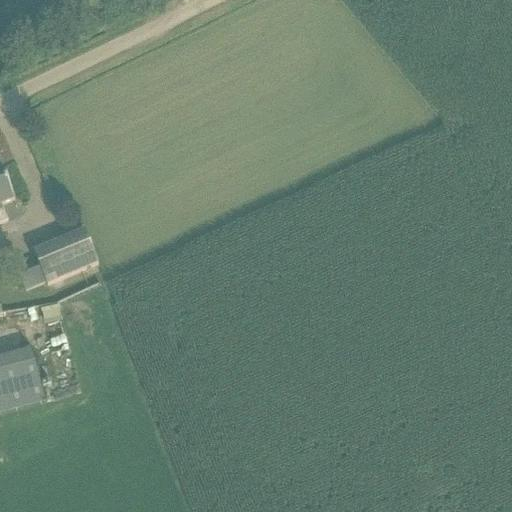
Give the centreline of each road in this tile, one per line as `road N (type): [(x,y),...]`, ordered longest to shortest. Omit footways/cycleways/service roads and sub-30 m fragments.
road 1 (unclassified): [(213,0),(0,102)]
road 2 (unknown): [(0,108),(35,202),(24,223),(0,237)]
